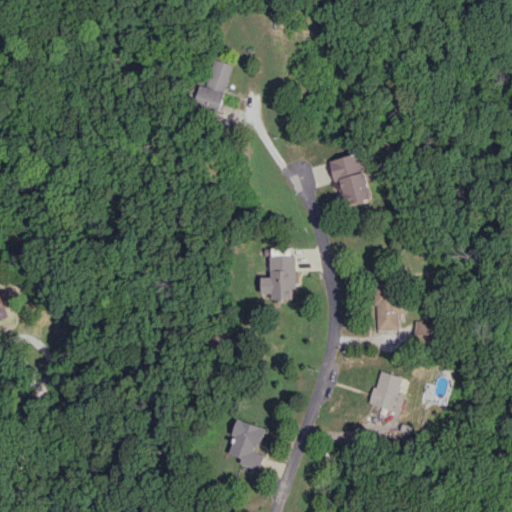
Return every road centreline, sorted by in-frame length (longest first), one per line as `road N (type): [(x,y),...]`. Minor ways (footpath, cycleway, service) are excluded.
road 1 (residential): [(272,511),(325,356),(328,324),(324,243),(308,196),(253,110)]
road 2 (residential): [(16,511),(19,477),(46,403),(44,362)]
